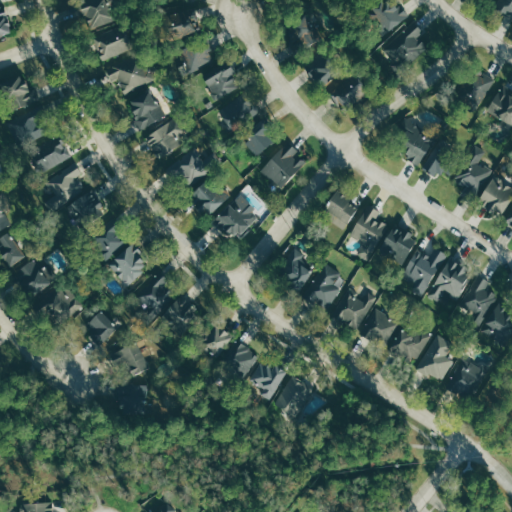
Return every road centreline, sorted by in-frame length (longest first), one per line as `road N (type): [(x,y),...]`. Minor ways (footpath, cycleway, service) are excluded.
road 1 (tertiary): [(48,0),(89,103),(175,229),(263,307),(448,425),(511,486)]
road 2 (residential): [(238,11),(331,132),(511,259)]
road 3 (residential): [(237,287),(337,159),(387,109),(449,70),(478,29)]
